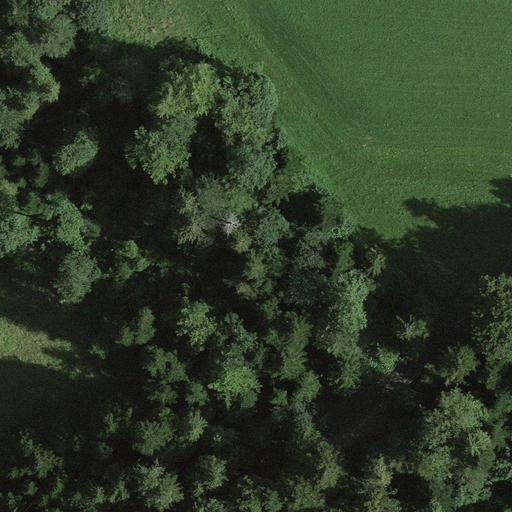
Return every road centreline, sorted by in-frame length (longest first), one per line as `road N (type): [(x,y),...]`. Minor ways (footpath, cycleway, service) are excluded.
road 1 (unclassified): [(143,511),(324,433),(511,274)]
road 2 (track): [(362,406),(87,408),(0,442)]
